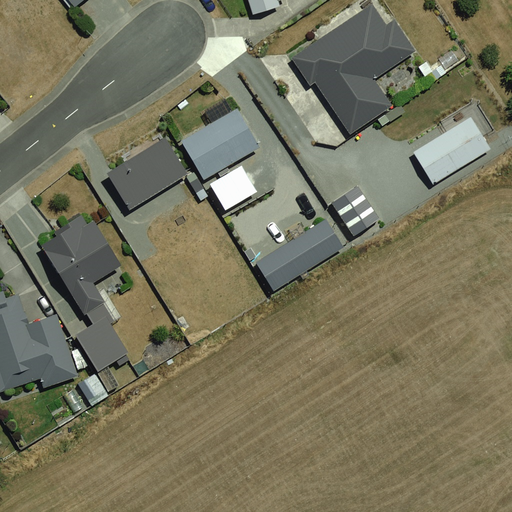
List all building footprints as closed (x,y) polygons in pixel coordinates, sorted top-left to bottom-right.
[(239,0),(243,21),(286,12),(283,0),(239,0)] [(411,52),(375,0),(372,0),(290,57),(343,134),(389,102),(372,78),(411,52)] [(234,105),(170,142),(193,183),(257,146),(234,105)] [(474,107),(404,150),(426,185),(495,142),(474,107)] [(163,148),(101,182),(118,212),(180,179),(163,148)] [(83,214),(29,251),(74,317),(104,297),(93,280),(117,264),(83,214)] [(316,215),(244,263),(264,293),(336,245),(316,215)] [(14,285),(0,289),(0,387),(37,376),(40,388),(78,376),(58,313),(26,323),(14,285)] [(108,319),(77,337),(98,373),(130,354),(108,319)]
